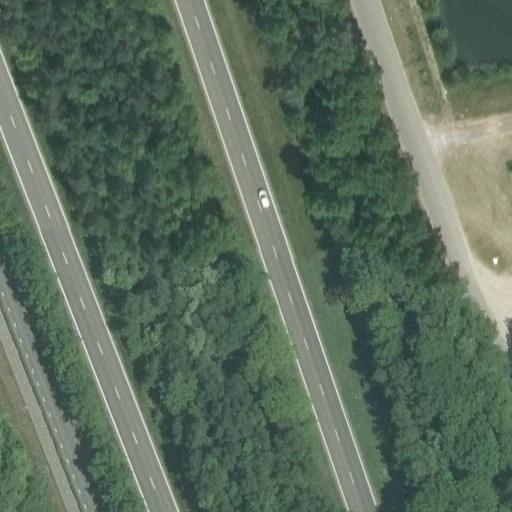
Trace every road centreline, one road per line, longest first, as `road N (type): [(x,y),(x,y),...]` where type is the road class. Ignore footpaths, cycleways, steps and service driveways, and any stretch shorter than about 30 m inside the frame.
road 1 (trunk): [(366,511),(192,0)]
road 2 (unknown): [(479,511),(306,0)]
road 3 (trunk): [(0,69),(172,511)]
road 4 (unclassified): [(511,381),(365,0)]
road 5 (tertiary): [(108,511),(0,216)]
